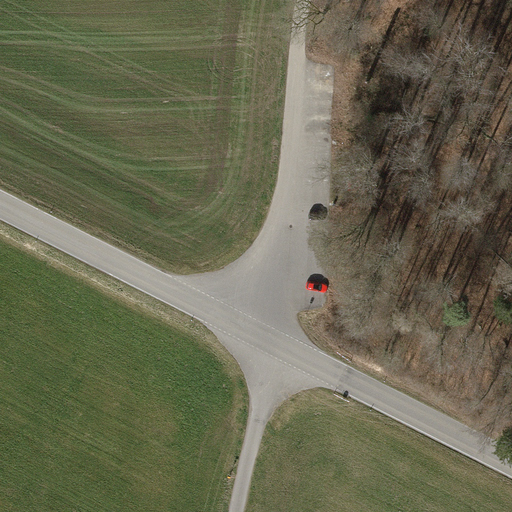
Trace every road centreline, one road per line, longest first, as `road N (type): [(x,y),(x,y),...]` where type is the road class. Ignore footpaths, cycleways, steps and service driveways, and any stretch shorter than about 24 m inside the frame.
road 1 (tertiary): [(0,204),(511,464)]
road 2 (track): [(303,0),(283,306),(240,511)]
